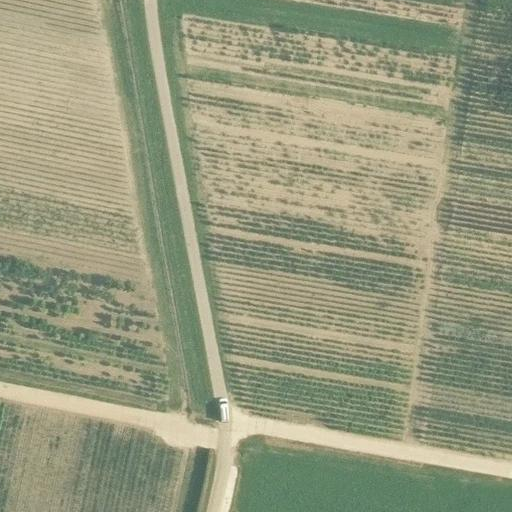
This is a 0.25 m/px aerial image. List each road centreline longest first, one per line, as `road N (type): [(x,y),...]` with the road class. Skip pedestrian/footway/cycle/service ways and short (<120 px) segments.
road 1 (track): [(411,453),(474,0)]
road 2 (track): [(223,422),(511,471)]
road 3 (track): [(0,390),(223,438)]
